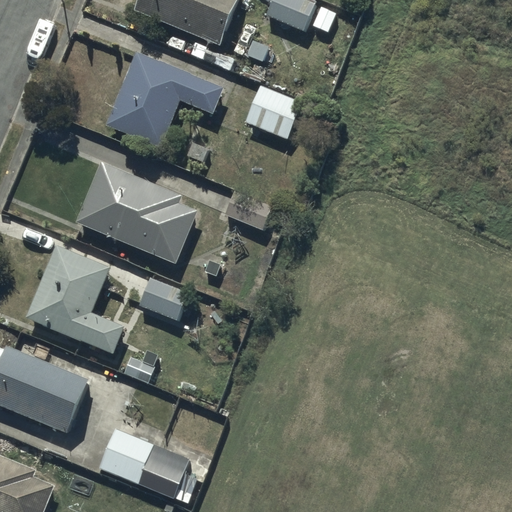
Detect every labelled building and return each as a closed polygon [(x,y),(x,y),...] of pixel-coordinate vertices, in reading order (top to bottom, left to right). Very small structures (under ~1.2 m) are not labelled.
[(243,0),(138,0),(144,2),(137,18),(222,52),(243,0)] [(293,0),(276,0),(268,22),(306,38),(310,29),(330,37),(338,18),(293,0)] [(226,94),(137,59),(108,132),(163,154),(182,107),(216,120),(226,94)] [(263,90),(246,128),(289,147),(306,108),(263,90)] [(185,202),(103,169),(79,230),(179,270),(200,218),(181,211),(185,202)] [(275,212),(236,196),(226,219),(265,235),(275,212)] [(113,274),(56,251),(27,326),(115,361),(127,332),(95,319),(113,274)] [(190,299),(151,285),(141,312),(180,327),(190,299)] [(0,410),(70,438),(91,386),(9,353),(7,357),(0,354),(0,410)] [(191,464),(116,434),(100,475),(188,510),(198,484),(185,479),(191,464)] [(36,472),(0,457),(0,511),(44,511),(54,489),(33,480),(36,472)]
